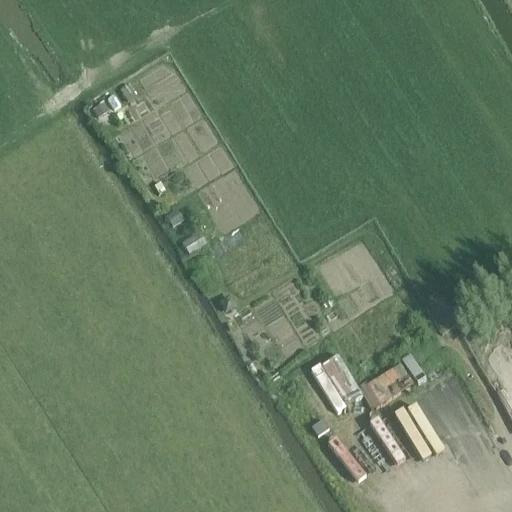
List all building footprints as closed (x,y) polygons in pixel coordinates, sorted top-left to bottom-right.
[(94,113),(99,121),(108,115),(103,107),(94,113)] [(173,229),(183,223),(176,213),(167,219),(173,229)] [(235,309),(229,300),(221,305),(226,314),(235,309)] [(402,366),(360,389),(341,355),(313,370),(337,414),(366,398),(372,409),(396,396),(392,389),(410,379),(402,366)] [(323,423),(311,431),(318,440),(329,432),(323,423)] [(350,424),(344,429),(382,479),(389,473),(350,424)]
